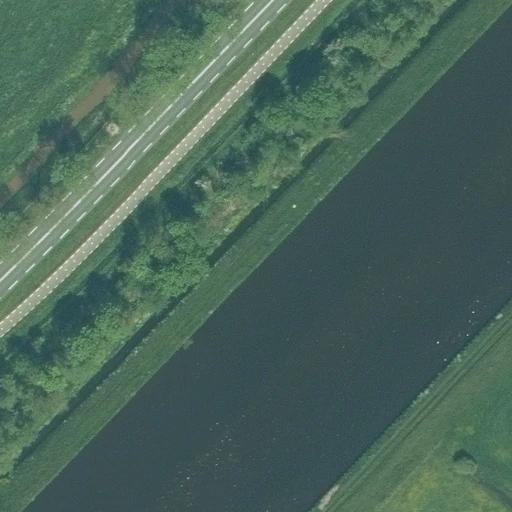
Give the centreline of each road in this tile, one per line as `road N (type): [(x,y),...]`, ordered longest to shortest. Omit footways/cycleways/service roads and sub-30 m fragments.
road 1 (primary): [(0,279),(272,0)]
road 2 (track): [(0,161),(143,0)]
